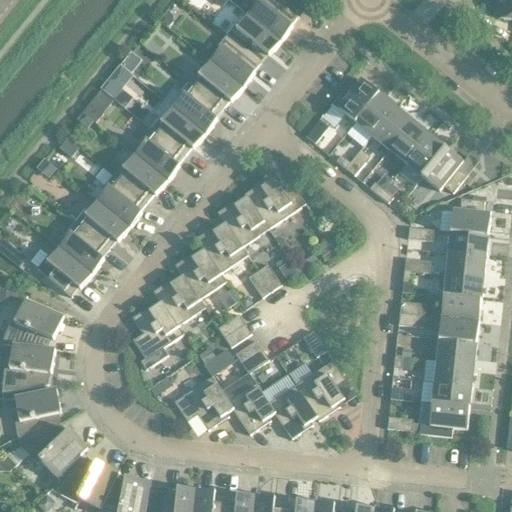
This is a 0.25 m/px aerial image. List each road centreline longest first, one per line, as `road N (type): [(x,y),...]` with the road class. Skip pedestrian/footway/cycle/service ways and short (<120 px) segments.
road 1 (unclassified): [(363,467),(155,448),(120,434),(93,377),(101,326),(269,130)]
road 2 (residential): [(363,467),(386,245)]
road 3 (residential): [(386,245),(378,218),(269,130)]
road 4 (unclassified): [(269,130),(366,0)]
road 5 (residential): [(269,322),(386,245)]
road 6 (residential): [(511,108),(409,29)]
